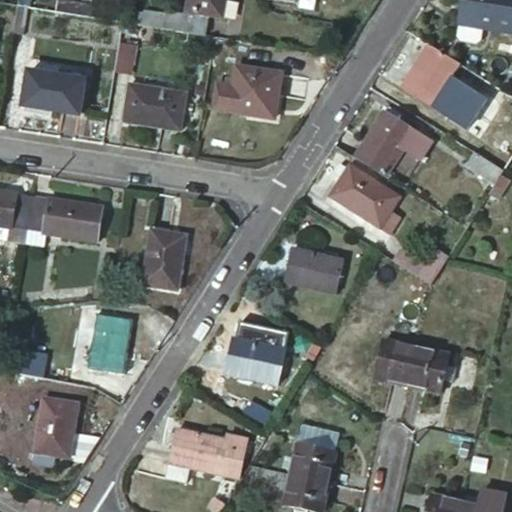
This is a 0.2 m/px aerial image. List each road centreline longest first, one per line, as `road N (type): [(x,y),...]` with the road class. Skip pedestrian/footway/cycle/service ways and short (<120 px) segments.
road 1 (residential): [(275,192),(80,511)]
road 2 (residential): [(275,192),(0,143)]
road 3 (residential): [(395,0),(275,192)]
